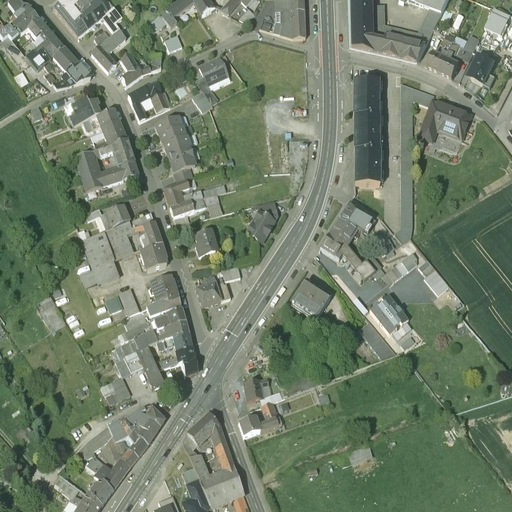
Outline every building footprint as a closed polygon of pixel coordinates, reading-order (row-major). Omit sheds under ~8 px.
[(72,0),(64,0),(52,10),(65,25),(74,18),(77,15),(70,7),(75,3),(73,1),(72,0)] [(82,0),(83,1),(87,6),(89,9),(96,3),(99,0),(82,0)] [(191,0),(186,0),(166,15),(172,22),(194,5),(192,0),(191,0)] [(207,2),(205,4),(202,0),(191,0),(192,0),(194,5),(202,19),(215,12),(207,2)] [(236,0),(233,0),(226,9),(223,16),(228,18),(240,4),(236,0)] [(256,2),(254,0),(236,0),(240,4),(245,9),(256,2)] [(275,1),(274,1),(275,15),(290,14),(290,0),(275,1)] [(302,0),(296,0),(290,0),(290,14),(292,42),(304,42),(302,0)] [(370,0),(349,0),(350,17),(371,16),(371,10),(370,0)] [(448,0),(396,0),(400,1),(398,6),(403,8),(405,3),(430,12),(441,16),(448,0)] [(78,7),(75,3),(70,7),(77,15),(80,12),(87,6),(83,1),(78,7)] [(8,11),(18,22),(28,13),(18,2),(8,11)] [(102,10),(96,3),(89,9),(91,10),(95,16),(102,10)] [(87,6),(80,12),(83,16),(91,10),(89,9),(87,6)] [(252,17),(245,9),(236,23),(246,27),(252,17)] [(382,9),(371,10),(371,16),(372,46),(382,45),(383,39),(425,50),(428,42),(420,38),(383,30),(382,9)] [(95,16),(91,10),(83,16),(84,17),(88,22),(95,16)] [(108,18),(102,10),(95,16),(102,23),(108,18)] [(18,22),(9,30),(18,39),(29,30),(38,22),(29,12),(28,13),(18,22)] [(77,15),(74,18),(77,22),(84,17),(83,16),(80,12),(77,15)] [(430,12),(418,37),(420,38),(428,42),(441,16),(430,12)] [(509,20),(494,12),(484,32),(500,39),(509,20)] [(290,14),(275,15),(275,26),(272,37),(292,42),(290,14)] [(166,15),(154,24),(159,31),(166,26),(171,32),(177,28),(172,22),(166,15)] [(95,16),(88,22),(94,29),(96,27),(102,23),(95,16)] [(371,16),(350,17),(351,51),(373,56),(372,46),(371,16)] [(84,17),(77,22),(87,34),(93,30),(94,29),(88,22),(84,17)] [(77,22),(74,18),(65,25),(78,41),(87,34),(77,22)] [(114,24),(113,25),(108,18),(102,23),(103,25),(104,24),(114,38),(114,37),(119,34),(116,29),(114,27),(116,26),(114,24)] [(47,32),(38,22),(29,30),(36,38),(38,36),(40,38),(47,32)] [(122,24),(116,29),(119,34),(120,35),(126,29),(122,24)] [(154,24),(149,28),(154,35),(159,31),(154,24)] [(9,30),(0,36),(0,40),(3,44),(8,40),(11,45),(18,39),(9,30)] [(47,32),(40,38),(46,44),(53,39),(47,32)] [(119,34),(114,37),(114,38),(113,39),(117,44),(116,44),(118,48),(126,42),(120,35),(119,34)] [(105,35),(94,42),(99,51),(108,43),(110,41),(105,35)] [(455,42),(447,38),(442,48),(445,49),(441,59),(446,61),(453,46),(455,42)] [(32,56),(18,39),(11,45),(13,47),(25,61),(32,56)] [(46,44),(32,55),(36,60),(41,55),(49,64),(53,61),(64,51),(53,39),(46,44)] [(117,44),(113,39),(110,41),(108,43),(112,48),(116,44),(117,44)] [(425,50),(383,39),(382,45),(379,57),(417,66),(425,50)] [(177,40),(165,45),(169,56),(182,50),(177,40)] [(152,45),(132,45),(133,54),(131,56),(139,56),(153,56),(152,45)] [(382,45),(372,46),(373,56),(379,57),(382,45)] [(109,50),(105,46),(100,51),(107,59),(112,55),(109,50)] [(458,49),(453,46),(446,61),(450,63),(452,58),(454,59),(458,49)] [(25,61),(13,47),(6,52),(19,68),(20,67),(26,62),(25,61)] [(468,53),(458,49),(454,59),(463,63),(468,53)] [(78,68),(64,51),(53,61),(66,76),(71,71),(72,73),(78,68)] [(107,59),(100,51),(92,57),(108,76),(116,70),(107,59)] [(473,55),(468,53),(463,63),(468,66),(473,55)] [(41,55),(36,60),(32,55),(32,56),(25,61),(26,62),(29,66),(37,75),(44,69),(49,64),(41,55)] [(441,59),(433,55),(425,70),(439,76),(446,61),(441,59)] [(139,60),(139,56),(131,56),(128,58),(132,64),(139,60)] [(132,64),(128,58),(121,66),(127,77),(121,82),(125,92),(141,80),(138,74),(132,64)] [(152,69),(147,70),(149,77),(160,73),(160,59),(152,59),(152,69)] [(494,67),(478,59),(468,80),(472,82),(471,83),(482,88),(483,87),(485,84),(484,84),(486,79),(488,79),(494,67)] [(450,63),(446,61),(439,76),(452,83),(459,67),(450,63)] [(26,62),(20,67),(24,70),(29,66),(26,62)] [(220,62),(199,71),(204,80),(208,90),(209,89),(228,80),(220,62)] [(53,73),(48,67),(44,69),(48,76),(53,73)] [(90,81),(78,68),(72,73),(71,71),(66,76),(76,87),(82,85),(82,86),(90,81)] [(147,70),(138,74),(141,80),(149,77),(147,70)] [(48,76),(44,79),(50,88),(59,82),(53,73),(48,76)] [(208,90),(204,80),(194,84),(204,97),(208,94),(209,94),(210,92),(209,89),(208,90)] [(378,85),(352,85),(352,120),(353,120),(353,155),(354,155),(353,189),(379,190),(379,154),(378,154),(379,120),(378,120),(378,85)] [(144,91),(128,100),(132,110),(137,107),(148,101),(150,99),(160,95),(156,86),(144,91)] [(412,91),(400,87),(400,116),(412,116),(412,105),(412,91)] [(433,99),(412,91),(412,105),(429,111),(431,106),(433,99)] [(209,94),(208,94),(204,97),(212,108),(217,105),(209,94)] [(201,95),(191,102),(194,107),(195,106),(204,100),(201,95)] [(161,98),(150,102),(156,116),(166,112),(161,98)] [(204,100),(195,106),(198,112),(199,111),(208,105),(205,100),(204,100)] [(88,107),(86,103),(71,110),(74,117),(68,120),(73,130),(79,127),(95,120),(100,118),(98,115),(101,114),(96,103),(88,107)] [(208,105),(199,111),(202,116),(212,110),(209,105),(208,105)] [(469,120),(431,106),(429,111),(418,142),(431,146),(435,135),(460,144),(469,120)] [(137,107),(132,110),(135,117),(141,115),(137,107)] [(100,118),(95,120),(100,132),(118,125),(113,113),(100,118)] [(141,115),(135,117),(139,125),(144,123),(141,115)] [(412,116),(400,116),(400,232),(412,232),(412,116)] [(178,121),(154,129),(157,140),(158,140),(161,149),(162,149),(165,158),(188,151),(189,150),(186,140),(185,141),(182,131),(181,131),(178,121)] [(89,123),(79,127),(86,140),(96,137),(89,123)] [(120,128),(101,135),(108,151),(110,150),(126,144),(120,128)] [(126,144),(110,150),(112,156),(115,164),(131,158),(126,144)] [(108,151),(106,145),(94,150),(96,155),(102,153),(108,151)] [(108,151),(102,153),(104,159),(112,156),(110,150),(108,151)] [(188,151),(167,158),(173,177),(174,177),(189,172),(195,170),(188,151)] [(96,178),(89,158),(75,163),(85,197),(100,192),(96,178)] [(131,158),(115,164),(117,171),(133,166),(131,158)] [(117,171),(96,178),(100,192),(138,179),(133,166),(117,171)] [(189,172),(174,177),(177,188),(186,185),(192,183),(189,172)] [(192,183),(186,185),(189,192),(195,190),(193,183),(192,183)] [(186,185),(163,194),(165,201),(179,196),(183,195),(189,192),(186,185)] [(222,217),(217,197),(225,195),(224,188),(202,193),(205,207),(206,206),(209,220),(222,217)] [(179,196),(165,201),(167,206),(181,201),(179,196)] [(145,201),(139,204),(141,209),(147,207),(145,201)] [(181,201),(167,206),(169,213),(183,208),(181,201)] [(201,202),(190,206),(193,215),(204,211),(201,202)] [(273,205),(258,208),(259,214),(258,216),(274,225),(277,220),(273,205)] [(183,208),(169,213),(173,223),(180,220),(186,218),(193,215),(190,206),(183,208)] [(367,218),(348,207),(339,221),(356,233),(357,234),(367,218)] [(123,210),(106,216),(112,232),(129,225),(123,210)] [(98,212),(84,218),(86,224),(100,219),(101,219),(100,218),(98,212)] [(112,232),(106,216),(100,218),(101,219),(100,219),(106,235),(112,232)] [(150,216),(131,224),(134,232),(139,230),(153,225),(150,216)] [(274,225),(258,216),(246,238),(261,247),(266,239),(266,240),(270,233),(270,232),(274,225)] [(180,220),(173,223),(175,231),(183,228),(180,220)] [(356,233),(339,221),(329,237),(343,246),(344,247),(348,246),(356,233)] [(129,225),(112,232),(106,235),(103,236),(114,265),(133,258),(125,239),(135,235),(134,232),(131,224),(129,225)] [(153,225),(139,230),(144,243),(141,244),(144,254),(140,255),(146,274),(166,268),(164,263),(166,262),(160,246),(153,225)] [(183,228),(175,231),(178,242),(187,239),(183,228)] [(412,232),(400,232),(393,238),(401,247),(410,242),(412,232)] [(210,234),(194,239),(197,249),(195,249),(199,262),(214,257),(210,243),(213,243),(210,234)] [(114,265),(103,236),(81,246),(92,275),(97,287),(97,288),(117,279),(112,266),(114,265)] [(343,246),(329,237),(319,252),(338,263),(341,259),(363,285),(380,271),(371,260),(361,268),(344,247),(343,246)] [(387,241),(376,247),(383,258),(393,252),(387,241)] [(417,251),(412,255),(419,263),(424,259),(417,251)] [(409,259),(401,266),(408,274),(416,267),(409,259)] [(426,263),(418,270),(425,279),(434,272),(426,263)] [(400,266),(386,277),(394,286),(407,275),(400,266)] [(237,270),(221,274),(224,285),(240,281),(237,270)] [(425,279),(423,281),(430,290),(441,281),(434,272),(425,279)] [(92,275),(80,280),(85,292),(97,287),(92,275)] [(170,280),(150,286),(156,307),(162,304),(177,298),(172,284),(171,284),(170,280)] [(223,287),(221,280),(213,283),(215,289),(223,287)] [(448,289),(441,281),(430,290),(437,298),(448,289)] [(213,283),(213,282),(201,286),(203,290),(195,293),(201,311),(220,305),(215,289),(213,283)] [(223,288),(223,287),(215,289),(220,305),(230,302),(225,288),(223,288)] [(312,289),(311,291),(305,287),(290,310),(315,325),(329,303),(323,299),(324,297),(312,289)] [(448,289),(437,298),(444,307),(455,298),(448,289)] [(130,293),(118,298),(127,320),(139,315),(130,293)] [(177,298),(146,312),(150,321),(180,309),(177,298)] [(455,298),(448,304),(456,314),(465,310),(455,298)] [(387,300),(380,305),(382,307),(377,311),(375,309),(369,314),(388,339),(391,337),(395,334),(393,331),(398,327),(400,330),(406,326),(407,325),(387,300)] [(66,328),(51,301),(37,309),(51,336),(66,328)] [(116,301),(104,305),(109,318),(121,313),(116,301)] [(181,312),(169,316),(172,328),(185,324),(181,312)] [(162,319),(151,323),(153,328),(164,324),(162,319)] [(188,336),(185,324),(172,328),(174,336),(175,339),(188,336)] [(395,358),(368,326),(358,333),(381,364),(395,358)] [(406,326),(400,330),(398,327),(393,331),(395,334),(391,337),(396,343),(411,332),(406,326)] [(464,327),(455,330),(458,338),(467,334),(464,327)] [(172,328),(163,331),(164,334),(166,339),(174,336),(172,328)] [(152,336),(129,346),(133,357),(134,356),(147,351),(156,347),(153,339),(152,336)] [(404,343),(405,345),(400,348),(404,353),(418,342),(414,337),(409,341),(409,340),(407,340),(406,340),(405,340),(405,341),(404,342),(404,343)] [(173,343),(172,343),(174,349),(175,354),(191,349),(189,338),(176,342),(173,343)] [(173,340),(162,344),(164,352),(174,349),(172,343),(173,343),(173,340)] [(156,347),(147,351),(150,357),(153,355),(160,352),(162,351),(162,353),(164,352),(162,344),(156,347)] [(133,357),(129,346),(117,351),(121,362),(122,362),(133,357)] [(150,357),(147,351),(134,356),(142,372),(151,393),(164,388),(157,373),(154,366),(151,360),(150,357)] [(192,351),(175,356),(176,360),(178,366),(181,365),(194,361),(192,351)] [(133,357),(122,362),(130,378),(142,372),(134,356),(133,357)] [(176,360),(154,366),(157,373),(169,369),(178,366),(176,360)] [(194,361),(181,365),(185,381),(197,376),(194,361)] [(122,362),(121,362),(114,366),(122,382),(130,378),(122,362)] [(178,366),(169,369),(173,385),(185,381),(181,365),(178,366)] [(121,382),(100,391),(105,402),(111,399),(114,407),(119,404),(114,394),(124,388),(121,382)] [(258,385),(243,388),(246,406),(259,404),(262,403),(260,391),(258,385)] [(307,385),(282,395),(284,402),(310,392),(307,385)] [(124,388),(114,394),(119,404),(129,399),(124,388)] [(319,406),(329,404),(328,397),(318,399),(319,406)] [(111,399),(105,402),(109,409),(114,407),(111,399)] [(268,400),(262,403),(259,404),(262,410),(270,407),(268,400)] [(262,410),(261,410),(267,425),(274,422),(277,421),(271,407),(270,407),(262,410)] [(149,409),(117,425),(128,441),(128,442),(133,437),(136,440),(148,423),(159,430),(163,425),(163,424),(163,423),(149,409)] [(209,418),(186,439),(197,450),(211,436),(219,429),(209,418)] [(255,422),(238,427),(243,441),(260,435),(257,429),(255,422)] [(267,425),(257,429),(260,435),(277,428),(274,422),(267,425)] [(148,423),(136,440),(138,442),(147,449),(159,430),(148,423)] [(128,441),(117,425),(107,431),(112,441),(114,447),(122,443),(128,441)] [(207,482),(198,486),(209,511),(212,511),(228,505),(229,507),(232,506),(231,504),(243,499),(219,429),(211,436),(224,473),(223,475),(207,482)] [(21,430),(14,435),(22,445),(29,440),(21,430)] [(107,431),(98,438),(103,448),(107,444),(112,441),(107,431)] [(133,437),(128,442),(133,448),(138,442),(136,440),(133,437)] [(98,438),(93,442),(98,452),(103,448),(98,438)] [(186,439),(182,447),(183,448),(185,455),(189,453),(197,450),(186,439)] [(114,447),(112,441),(107,444),(115,460),(116,463),(120,463),(121,463),(121,462),(114,447)] [(96,453),(98,452),(93,442),(87,446),(87,447),(80,455),(83,462),(85,463),(93,459),(93,456),(96,453)] [(133,448),(128,454),(138,461),(147,449),(138,442),(133,448)] [(122,443),(114,447),(121,462),(128,455),(126,451),(122,443)] [(197,459),(189,453),(185,455),(186,456),(186,455),(187,456),(189,461),(197,459)] [(121,462),(121,463),(129,472),(138,461),(128,454),(128,455),(121,462)] [(348,461),(352,473),(372,467),(368,454),(348,461)] [(207,482),(198,459),(197,459),(189,461),(198,486),(207,482)] [(94,460),(86,469),(96,477),(98,475),(99,473),(96,468),(101,465),(94,460)] [(129,472),(121,463),(120,463),(116,463),(116,469),(125,477),(129,472)] [(99,483),(90,496),(94,503),(102,509),(125,477),(116,469),(111,475),(104,468),(103,469),(99,473),(98,475),(96,477),(95,479),(99,483)] [(77,491),(59,479),(51,488),(69,500),(77,491)] [(209,511),(198,486),(187,491),(192,504),(182,509),(183,511),(209,511)] [(88,499),(77,491),(69,500),(72,503),(75,499),(84,504),(85,503),(88,499)] [(88,499),(85,503),(84,504),(80,510),(78,511),(100,511),(102,509),(94,503),(90,496),(88,499)] [(84,504),(75,499),(72,503),(71,505),(80,510),(84,504)] [(176,511),(172,500),(158,506),(160,511),(163,511),(169,510),(170,511),(176,511)]
